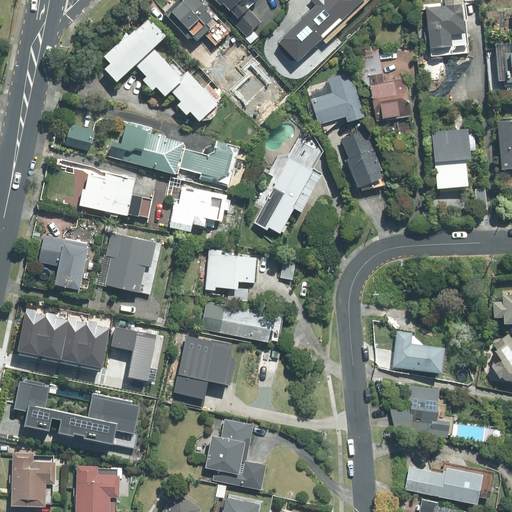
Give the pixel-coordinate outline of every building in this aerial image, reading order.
[(210,16),(197,0),(178,0),(163,12),(185,40),(188,37),(192,42),(202,34),(212,46),(228,33),(213,14),(210,16)] [(213,0),(218,5),(219,4),(231,16),(227,19),(244,37),(260,21),(247,7),(254,1),(254,0),(255,0),(213,0)] [(300,60),(323,38),(325,39),(341,25),(338,22),(343,17),(340,14),(351,4),(347,0),(320,0),(300,19),(293,11),(272,31),(300,60)] [(464,0),(439,0),(440,3),(425,5),(425,7),(428,57),(451,56),(450,45),(468,43),(464,0)] [(511,11),(511,23),(511,43),(493,44),(494,82),(505,82),(505,91),(511,91),(511,11)] [(194,123),(214,105),(219,101),(206,86),(202,89),(186,71),(183,74),(171,60),(166,64),(152,48),(164,37),(147,17),(96,62),(113,82),(133,64),(143,76),(139,80),(149,92),(153,89),(161,98),(168,92),(178,103),(175,106),(184,115),(186,113),(194,123)] [(240,97),(262,97),(268,92),(268,80),(264,74),(238,44),(224,57),(229,63),(213,77),(226,92),(231,87),(240,97)] [(379,50),(363,52),(374,122),(407,117),(401,79),(384,82),(379,50)] [(362,117),(348,73),(328,80),(332,93),(310,100),(319,125),(341,118),(343,123),(362,117)] [(511,119),(495,121),(499,170),(511,168),(511,119)] [(92,131),(64,124),(59,145),(87,152),(92,131)] [(207,154),(182,148),(183,144),(144,134),(145,131),(121,125),(117,141),(106,138),(102,156),(176,174),(177,168),(197,173),(196,179),(227,186),(237,145),(211,139),(207,154)] [(381,179),(364,127),(337,135),(354,188),(381,179)] [(321,151),(306,129),(271,188),(252,221),(265,228),(266,227),(282,236),(289,224),(284,221),(291,208),(299,213),(321,174),(311,168),(321,151)] [(473,152),(472,133),(466,133),(465,129),(431,130),(433,191),(463,190),(462,160),(466,160),(466,152),(473,152)] [(79,190),(77,206),(146,217),(148,200),(130,197),(133,180),(86,172),(83,191),(79,190)] [(231,192),(170,177),(165,196),(176,199),(169,228),(189,233),(190,227),(211,232),(214,220),(219,221),(222,210),(226,211),(231,192)] [(486,187),(473,188),(475,209),(487,209),(486,187)] [(161,245),(108,232),(95,286),(148,299),(161,245)] [(87,244),(42,234),(36,262),(55,266),(51,284),(78,290),(87,244)] [(218,250),(207,249),(204,291),(213,292),(213,287),(225,288),(225,299),(246,301),(247,282),(253,283),(254,258),(218,256),(218,250)] [(294,261),(282,259),(278,278),(291,280),(294,261)] [(502,326),(511,325),(511,290),(501,291),(502,326)] [(208,299),(201,331),(266,343),(267,340),(277,342),(283,313),(208,299)] [(25,306),(17,349),(104,365),(111,321),(25,306)] [(137,328),(115,324),(112,343),(133,347),(137,328)] [(156,331),(137,328),(133,347),(128,374),(148,378),(156,331)] [(419,345),(408,332),(395,330),(391,369),(439,374),(442,347),(419,345)] [(233,342),(186,333),(178,371),(208,378),(230,382),(235,354),(230,353),(233,342)] [(511,383),(511,337),(479,350),(491,381),(511,383)] [(178,371),(174,389),(204,395),(208,378),(178,371)] [(140,399),(93,390),(88,412),(46,404),(50,384),(43,383),(44,380),(26,376),(25,379),(19,378),(14,406),(27,409),(24,424),(51,429),(52,425),(59,426),(58,430),(74,433),(75,430),(84,432),(84,435),(135,445),(138,431),(134,430),(140,399)] [(438,389),(406,387),(404,415),(414,416),(412,433),(445,436),(446,423),(435,422),(438,389)] [(215,471),(213,481),(260,491),(265,466),(240,461),(243,446),(247,447),(252,425),(220,419),(216,437),(208,435),(201,468),(215,471)] [(32,453),(11,452),(9,506),(43,507),(44,483),(52,484),(53,461),(32,461),(32,453)] [(429,471),(408,466),(403,487),(474,504),(476,497),(486,499),(492,473),(443,462),(441,470),(430,467),(429,471)] [(122,479),(122,467),(75,465),(73,511),(115,511),(117,479),(122,479)] [(259,511),(262,500),(225,493),(221,511),(259,511)] [(190,509),(175,497),(163,511),(200,511),(201,510),(194,504),(190,509)]
